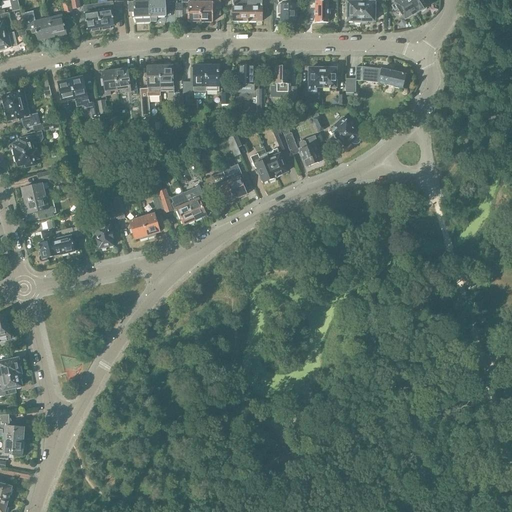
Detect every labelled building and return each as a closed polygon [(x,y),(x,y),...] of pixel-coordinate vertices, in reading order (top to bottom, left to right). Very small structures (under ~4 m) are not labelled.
[(0,0),(0,6),(0,7),(0,4),(0,1),(5,0),(9,0),(12,12),(19,10),(17,0),(0,0)] [(77,0),(70,0),(72,10),(80,8),(77,0)] [(150,22),(149,1),(148,0),(132,0),(133,2),(128,2),(128,12),(133,11),(133,17),(134,17),(135,23),(150,22)] [(181,0),(181,3),(187,3),(187,22),(200,22),(199,0),(181,0)] [(220,0),(199,0),(200,22),(212,22),(212,16),(220,16),(220,0)] [(247,23),(247,0),(232,0),(232,22),(239,22),(246,22),(246,23),(247,23)] [(247,0),(247,23),(248,23),(256,22),(256,21),(261,21),(261,0),(247,0)] [(347,0),(347,8),(347,15),(347,21),(354,21),(354,23),(360,23),(360,0),(347,0)] [(373,0),(360,0),(360,23),(367,23),(367,21),(374,21),(374,16),(374,8),(373,0)] [(395,0),(392,2),(394,5),(391,6),(394,11),(398,8),(404,18),(406,18),(407,18),(411,16),(411,14),(415,12),(407,0),(395,0)] [(407,0),(415,12),(416,14),(420,11),(422,12),(426,9),(425,8),(429,13),(434,10),(431,4),(430,4),(427,0),(407,0)] [(165,16),(165,1),(149,1),(150,22),(155,22),(157,16),(165,16)] [(328,1),(315,1),(315,23),(328,23),(328,1)] [(72,13),(69,2),(63,4),(65,15),(72,13)] [(110,26),(114,25),(113,16),(117,16),(116,9),(113,9),(112,2),(97,4),(98,12),(100,27),(102,27),(103,30),(110,29),(110,26)] [(99,31),(99,28),(100,27),(98,12),(97,4),(83,6),(86,30),(91,29),(91,32),(99,31)] [(281,14),(281,22),(285,22),(285,23),(291,23),(291,22),(294,22),(294,17),(297,17),(298,4),(281,4),(281,5),(277,5),(277,13),(281,14)] [(32,12),(21,15),(26,32),(32,30),(34,34),(36,33),(38,40),(40,40),(40,42),(45,41),(45,39),(52,37),(48,20),(35,24),(32,12)] [(0,35),(6,35),(4,27),(6,27),(6,26),(10,25),(7,13),(0,14),(0,35)] [(48,20),(52,37),(66,34),(62,15),(47,19),(48,20)] [(0,49),(5,48),(5,49),(11,48),(17,46),(14,33),(6,35),(0,35),(0,49)] [(319,58),(308,58),(309,66),(320,66),(319,58)] [(164,66),(159,67),(159,87),(160,92),(168,92),(168,94),(174,94),(174,86),(172,86),(172,77),(173,77),(173,73),(172,73),(172,66),(164,66)] [(183,82),(183,93),(206,93),(206,91),(206,66),(193,66),(193,68),(190,68),(190,82),(183,82)] [(218,66),(206,66),(206,91),(218,91),(218,77),(219,76),(219,74),(218,73),(218,66)] [(239,77),(237,77),(237,83),(239,83),(239,84),(239,92),(253,92),(253,84),(253,66),(239,66),(239,77)] [(147,69),(143,69),(144,78),(147,78),(147,88),(147,93),(147,97),(148,97),(160,97),(160,92),(159,87),(159,67),(154,67),(147,67),(147,69)] [(273,86),(270,89),(270,96),(272,99),(289,99),(289,87),(289,76),(289,73),(289,67),(275,67),(275,87),(273,86)] [(309,69),(309,74),(309,84),(309,91),(315,91),(315,87),(322,87),(322,67),(315,67),(315,69),(309,69)] [(328,67),(322,67),(322,87),(329,87),(329,91),(335,91),(335,84),(335,74),(335,69),(328,69),(328,67)] [(355,79),(346,79),(345,79),(345,93),(355,93),(355,81),(362,81),(378,83),(394,87),(394,88),(399,89),(400,88),(402,88),(405,75),(403,74),(401,73),(401,74),(394,72),(395,70),(390,69),(390,71),(381,69),(372,68),(367,67),(362,67),(355,67),(355,79)] [(116,71),(114,71),(117,90),(118,94),(130,93),(130,95),(138,94),(136,76),(131,77),(131,76),(128,77),(128,69),(121,70),(121,69),(116,70),(116,71)] [(103,81),(100,81),(101,86),(104,86),(105,96),(110,95),(110,91),(117,90),(114,71),(113,71),(113,70),(108,71),(108,72),(102,73),(103,81)] [(88,103),(88,100),(82,77),(77,78),(76,77),(71,79),(71,80),(70,80),(75,103),(82,101),(83,104),(88,103)] [(75,103),(70,80),(68,80),(68,79),(63,81),(63,82),(58,83),(64,110),(70,108),(69,104),(75,103)] [(51,97),(49,86),(43,88),(46,99),(51,97)] [(147,88),(139,89),(141,118),(150,117),(148,97),(147,97),(147,93),(147,88)] [(4,109),(23,104),(21,98),(25,97),(23,90),(18,91),(18,92),(1,96),(3,101),(1,103),(2,106),(4,107),(4,109)] [(104,101),(97,102),(99,115),(107,113),(104,101)] [(99,115),(97,102),(90,103),(92,116),(99,115)] [(27,103),(23,104),(4,109),(5,111),(3,112),(4,115),(6,116),(7,121),(21,118),(22,122),(23,128),(32,126),(40,124),(37,114),(30,116),(27,103)] [(66,122),(63,110),(56,112),(59,124),(66,122)] [(318,115),(312,118),(319,132),(324,129),(318,115)] [(346,147),(351,142),(352,143),(353,143),(353,144),(354,144),(355,144),(356,144),(357,144),(358,143),(359,142),(360,141),(360,140),(360,139),(360,138),(360,137),(359,135),(345,120),(339,125),(337,123),(330,129),(330,130),(330,131),(330,132),(334,136),(339,140),(346,147)] [(42,124),(40,124),(32,126),(34,134),(32,134),(33,137),(18,140),(19,143),(13,144),(14,149),(12,149),(14,155),(36,150),(34,144),(40,142),(41,139),(40,133),(58,128),(56,121),(42,124)] [(277,125),(271,128),(281,151),(287,149),(277,125)] [(305,140),(306,142),(304,143),(303,142),(299,144),(298,145),(298,146),(297,147),(291,132),(283,135),(291,154),(300,150),(306,167),(320,162),(314,146),(318,145),(314,136),(305,140)] [(240,133),(233,136),(238,147),(244,144),(240,133)] [(227,138),(235,157),(241,154),(233,136),(227,138)] [(144,153),(143,146),(138,147),(137,141),(124,143),(126,156),(144,153)] [(201,152),(197,144),(191,147),(194,155),(201,152)] [(265,153),(276,178),(282,175),(281,174),(287,172),(277,148),(265,153)] [(36,150),(14,155),(15,162),(17,162),(18,166),(24,165),(25,167),(37,164),(36,159),(38,158),(36,150)] [(276,178),(265,153),(258,156),(258,154),(253,156),(264,183),(269,181),(270,182),(275,180),(274,179),(276,178)] [(76,155),(68,157),(70,165),(77,163),(76,155)] [(37,174),(38,181),(53,178),(51,171),(37,174)] [(230,201),(235,199),(226,178),(224,174),(223,171),(203,179),(208,190),(215,187),(222,204),(224,204),(225,205),(230,203),(230,201)] [(240,172),(232,176),(226,178),(235,199),(246,194),(244,188),(246,187),(240,172)] [(27,188),(22,189),(23,192),(22,192),(25,201),(44,197),(42,189),(48,188),(47,183),(41,184),(34,186),(34,185),(30,186),(30,187),(27,187),(27,188)] [(181,193),(186,204),(194,221),(205,215),(198,198),(199,197),(200,198),(207,195),(202,184),(195,187),(181,193)] [(189,224),(193,222),(193,221),(194,221),(186,204),(181,193),(172,198),(174,203),(173,203),(175,209),(174,209),(179,220),(181,219),(183,225),(188,223),(189,224)] [(44,197),(25,201),(28,214),(37,212),(39,220),(53,216),(53,213),(55,213),(52,199),(50,200),(49,196),(44,197)] [(163,209),(162,207),(158,197),(152,199),(157,211),(163,209)] [(172,210),(167,198),(160,201),(165,213),(172,210)] [(113,201),(117,216),(117,220),(123,218),(119,200),(113,201)] [(109,218),(117,216),(113,201),(106,203),(109,218)] [(142,217),(147,237),(155,235),(155,233),(159,232),(158,225),(157,222),(154,214),(142,217)] [(147,237),(142,217),(129,221),(131,229),(130,229),(131,232),(132,232),(134,239),(140,237),(140,239),(147,237)] [(47,258),(54,257),(60,255),(55,233),(54,229),(52,221),(46,222),(48,230),(41,232),(43,239),(44,239),(44,242),(39,244),(41,252),(41,255),(41,256),(40,256),(39,257),(39,258),(39,259),(39,260),(40,261),(41,261),(41,262),(42,262),(47,260),(47,258)] [(76,228),(55,233),(60,255),(77,251),(73,238),(78,237),(84,236),(81,223),(75,224),(76,228)] [(113,246),(110,231),(108,224),(103,225),(103,223),(94,225),(97,240),(96,240),(97,248),(99,248),(99,249),(100,249),(101,249),(105,249),(106,247),(113,246)] [(9,334),(4,315),(0,315),(0,342),(11,340),(12,338),(12,336),(11,335),(9,334)] [(17,359),(0,362),(0,376),(20,373),(17,359)] [(0,396),(14,393),(13,388),(21,387),(20,380),(22,379),(20,373),(0,376),(0,396)] [(0,435),(4,436),(4,440),(22,442),(23,428),(15,427),(15,422),(9,422),(8,413),(0,413),(0,435)] [(0,459),(6,460),(7,460),(8,454),(9,454),(9,456),(13,457),(13,455),(21,456),(22,442),(4,440),(3,451),(0,450),(0,459)] [(0,498),(7,501),(9,495),(10,495),(12,490),(10,489),(11,487),(3,485),(3,483),(0,481),(0,498)]
